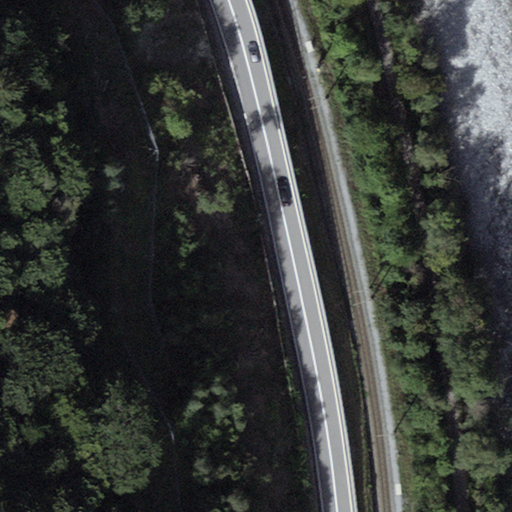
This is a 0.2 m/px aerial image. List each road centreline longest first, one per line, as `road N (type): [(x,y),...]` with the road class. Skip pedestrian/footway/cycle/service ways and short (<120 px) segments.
road 1 (primary): [(228,0),(283,211),(336,511)]
road 2 (track): [(476,511),(466,417),(374,0)]
